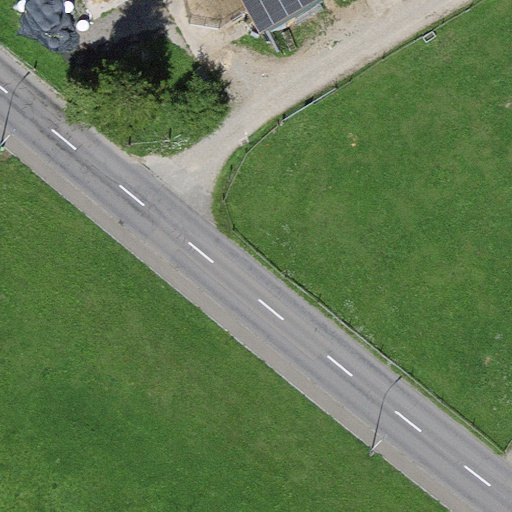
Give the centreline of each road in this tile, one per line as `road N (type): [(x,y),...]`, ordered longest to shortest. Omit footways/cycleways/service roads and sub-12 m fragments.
road 1 (tertiary): [(511,501),(0,87)]
road 2 (track): [(143,204),(448,0)]
